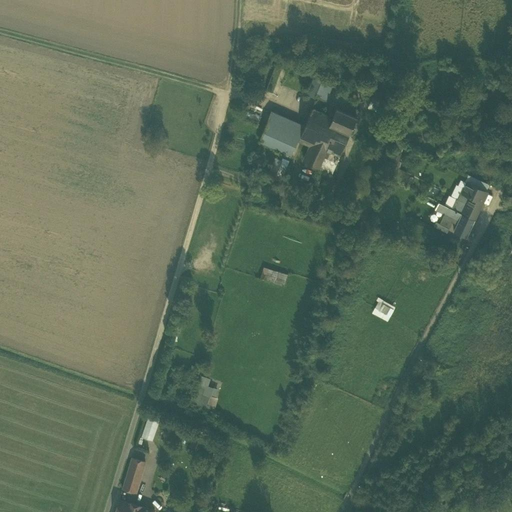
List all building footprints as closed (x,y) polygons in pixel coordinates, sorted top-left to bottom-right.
[(323,78),(316,96),(326,100),(336,75),(326,71),(323,78)] [(307,95),(315,98),(316,96),(323,78),(315,76),(307,95)] [(371,100),(384,106),(389,96),(376,90),(371,100)] [(384,106),(371,100),(368,108),(381,114),(384,106)] [(300,137),(313,143),(320,146),(333,117),(313,108),(305,125),(300,136),(300,137)] [(328,150),(340,155),(341,153),(357,117),(336,108),(333,117),(320,146),(328,150)] [(300,136),(305,125),(272,111),(260,141),(292,155),(300,136)] [(386,176),(402,184),(407,174),(396,169),(404,143),(397,140),(386,176)] [(328,150),(320,146),(313,143),(304,161),(319,168),(328,150)] [(319,168),(332,174),(340,155),(328,150),(319,168)] [(274,176),(282,160),(275,157),(268,173),(274,176)] [(290,160),(283,157),(282,160),(274,176),(274,178),(280,181),(290,160)] [(470,176),(467,182),(486,191),(489,184),(470,176)] [(464,188),(467,182),(461,179),(458,185),(463,187),(464,188)] [(467,182),(464,188),(463,192),(481,201),(486,191),(467,182)] [(457,198),(463,187),(458,185),(456,184),(450,195),(456,198),(457,198)] [(425,195),(435,200),(440,190),(429,185),(425,195)] [(483,202),(481,201),(463,192),(464,188),(463,187),(457,198),(456,198),(452,208),(474,219),(483,202)] [(379,199),(384,201),(387,193),(382,191),(379,199)] [(452,208),(456,198),(450,195),(449,194),(444,204),(452,208)] [(466,237),(474,219),(452,208),(444,204),(439,202),(435,208),(445,213),(440,223),(449,228),(452,222),(457,224),(454,231),(466,237)] [(433,225),(447,232),(449,228),(440,223),(436,221),(433,225)] [(278,271),(268,268),(265,279),(275,283),(278,271)] [(287,274),(278,271),(275,283),(284,286),(287,274)] [(379,300),(383,302),(390,307),(394,309),(396,306),(378,296),(377,299),(379,300)] [(379,310),(383,302),(379,300),(374,307),(379,310)] [(390,307),(383,302),(379,310),(386,314),(390,307)] [(379,310),(374,307),(371,312),(387,321),(394,309),(390,307),(386,314),(379,310)] [(198,384),(206,386),(207,387),(208,385),(210,378),(201,375),(198,384)] [(191,404),(206,409),(210,396),(203,394),(206,386),(198,384),(191,404)] [(203,394),(210,396),(211,395),(216,397),(219,389),(208,385),(207,387),(206,386),(203,394)] [(218,398),(216,397),(211,395),(210,396),(206,409),(213,412),(218,398)] [(161,415),(149,411),(141,435),(153,439),(161,415)] [(205,437),(194,433),(189,446),(200,450),(205,437)] [(216,443),(213,454),(219,456),(222,445),(216,443)] [(216,466),(219,456),(213,454),(210,464),(216,466)] [(123,487),(136,492),(146,461),(132,457),(123,487)] [(153,511),(154,509),(119,499),(115,511),(153,511)]
